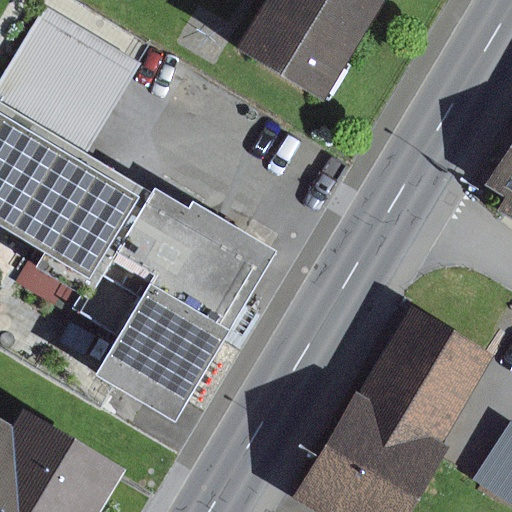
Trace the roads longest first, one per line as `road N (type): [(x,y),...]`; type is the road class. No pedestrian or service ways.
road 1 (primary): [(402,190),(209,511)]
road 2 (primary): [(511,5),(402,190)]
road 3 (residential): [(402,190),(511,257)]
